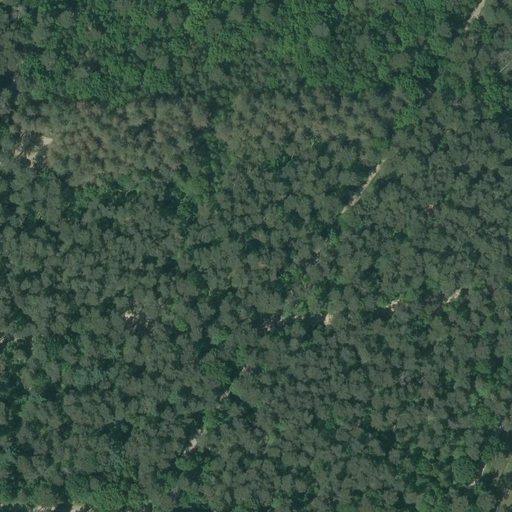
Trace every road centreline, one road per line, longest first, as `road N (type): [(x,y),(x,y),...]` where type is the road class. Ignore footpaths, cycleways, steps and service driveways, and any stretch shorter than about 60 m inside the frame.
road 1 (track): [(511,290),(268,327),(0,340)]
road 2 (track): [(38,0),(0,135)]
road 3 (track): [(511,401),(461,511)]
